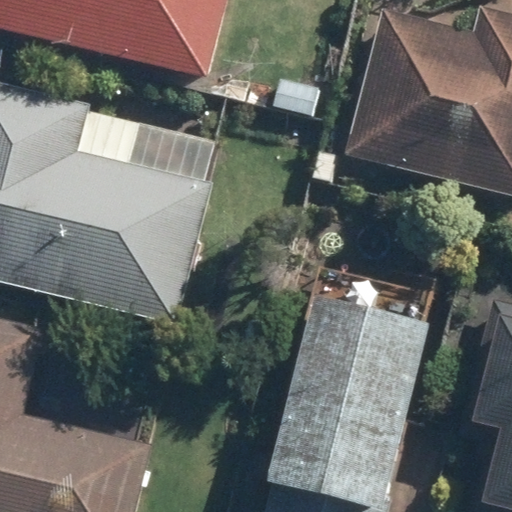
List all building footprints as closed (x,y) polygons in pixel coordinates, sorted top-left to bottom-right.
[(0,0),(0,39),(218,89),(237,0),(0,0)] [(480,38),(383,14),(346,161),(511,202),(511,16),(487,10),(480,38)] [(0,285),(183,329),(216,191),(207,189),(218,142),(0,90),(0,285)] [(380,320),(324,306),(273,511),(392,511),(446,294),(390,281),(380,320)] [(511,511),(511,309),(498,306),(467,445),(489,450),(474,511),(511,511)] [(0,511),(147,511),(161,454),(29,422),(50,336),(0,324),(0,511)]
